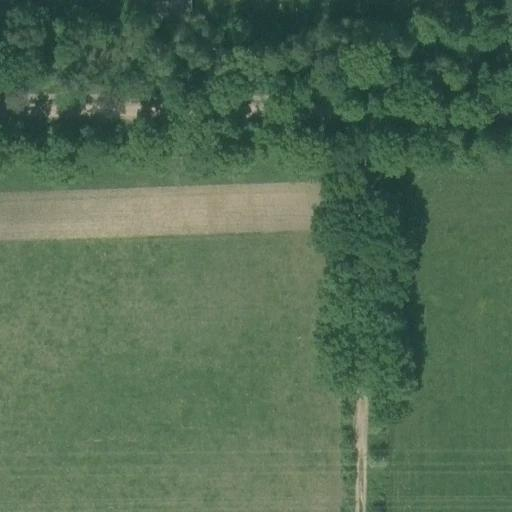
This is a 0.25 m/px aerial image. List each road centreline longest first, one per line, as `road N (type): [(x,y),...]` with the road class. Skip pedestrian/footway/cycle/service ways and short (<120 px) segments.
road 1 (track): [(511,119),(0,119)]
road 2 (track): [(350,511),(348,109)]
